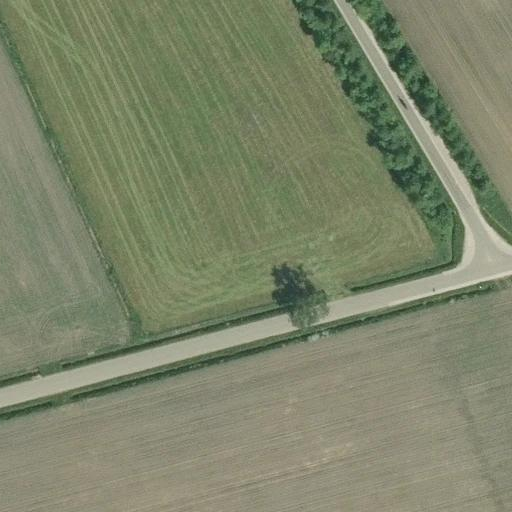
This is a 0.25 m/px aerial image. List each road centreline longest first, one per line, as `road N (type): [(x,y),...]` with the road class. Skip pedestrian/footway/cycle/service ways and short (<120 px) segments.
road 1 (unclassified): [(0,400),(496,269)]
road 2 (unclassified): [(496,269),(340,0)]
